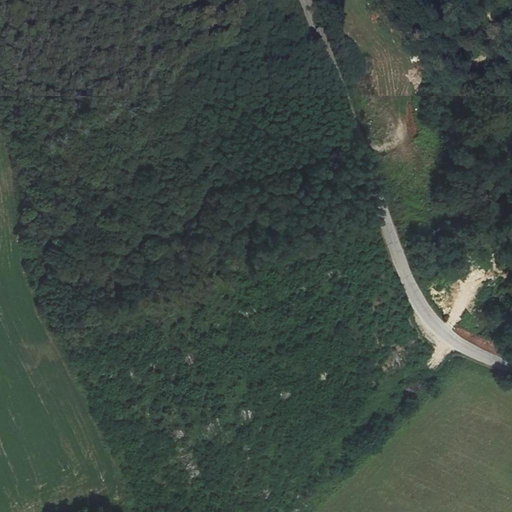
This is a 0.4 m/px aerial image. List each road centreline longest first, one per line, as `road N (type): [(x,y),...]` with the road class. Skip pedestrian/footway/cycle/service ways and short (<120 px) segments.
road 1 (unclassified): [(511,365),(440,327),(409,286),(305,0)]
road 2 (track): [(345,0),(388,68),(395,113),(386,144),(364,154)]
